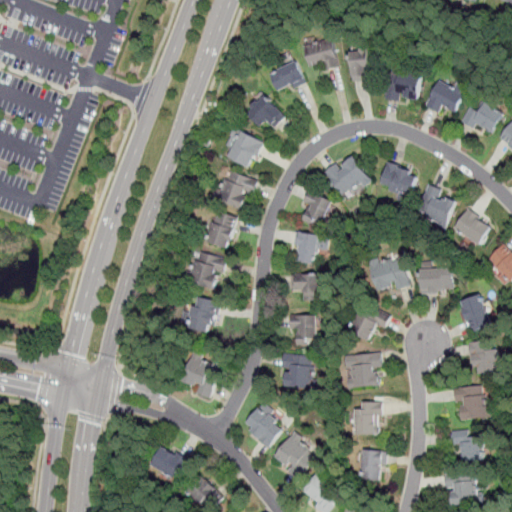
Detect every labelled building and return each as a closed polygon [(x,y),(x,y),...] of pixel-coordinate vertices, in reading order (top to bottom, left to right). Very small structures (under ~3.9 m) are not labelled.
[(342,66),(335,38),(307,45),(311,66),(329,62),(331,69),(342,66)] [(351,50),(355,81),(372,78),(370,67),(381,66),(378,46),(351,50)] [(308,83),(301,62),(273,71),(279,92),(308,83)] [(419,102),(424,72),(393,66),(388,97),(419,102)] [(467,90),(440,79),(429,105),(456,116),(467,90)] [(276,129),(289,116),(267,93),(247,112),(262,128),(269,122),(276,129)] [(484,108),(473,102),(463,119),(493,136),(505,114),(487,104),(484,108)] [(511,124),(502,138),(511,145),(511,124)] [(254,169),(267,142),(239,129),(226,156),(254,169)] [(328,171),(344,198),(373,181),(356,153),(328,171)] [(420,171),(392,161),(383,186),(411,195),(420,171)] [(231,172),(220,201),(243,209),(254,180),(231,172)] [(438,225),(448,229),(459,197),(430,186),(421,211),(441,218),(438,225)] [(304,218),(324,226),(335,201),(314,192),(304,218)] [(457,230),(482,247),(495,227),(470,211),(457,230)] [(238,219),(216,212),(207,242),(229,249),(238,219)] [(324,236),(299,232),(294,259),(319,263),(324,236)] [(489,263),(511,284),(511,283),(511,249),(507,244),(489,263)] [(226,258),(199,253),(193,284),(220,289),(226,258)] [(410,286),(405,259),(372,264),(376,292),(410,286)] [(424,269),(424,293),(456,293),(456,269),(424,269)] [(323,299),(323,274),(294,274),(294,299),(323,299)] [(494,325),(486,294),(463,301),(471,332),(494,325)] [(190,328),(214,335),(222,305),(197,299),(190,328)] [(383,342),(393,323),(365,308),(355,327),(383,342)] [(319,314),(296,314),(296,343),(319,343),(319,314)] [(473,373),(501,373),(501,341),(473,341),(473,373)] [(314,388),(318,356),(289,353),(285,385),(314,388)] [(382,354),(349,357),(352,388),(385,386),(382,354)] [(192,372),(198,358),(214,364),(213,367),(222,370),(211,397),(198,393),(202,383),(199,382),(198,385),(192,383),(195,374),(192,372)] [(461,419),(492,417),(490,384),(459,386),(461,419)] [(383,436),(383,402),(358,402),(358,436),(383,436)] [(288,428),(265,406),(246,425),(270,447),(288,428)] [(475,428),(457,430),(461,461),(484,458),(482,438),(476,439),(475,428)] [(322,451),(295,433),(277,461),(303,479),(322,451)] [(153,464),(178,480),(191,459),(165,444),(153,464)] [(385,450),(363,450),(363,481),(385,481),(385,450)] [(449,505),(480,505),(479,472),(448,473),(449,505)] [(324,511),(328,511),(344,498),(323,475),(306,491),(324,511)] [(209,511),(224,496),(205,476),(189,491),(209,511)]
